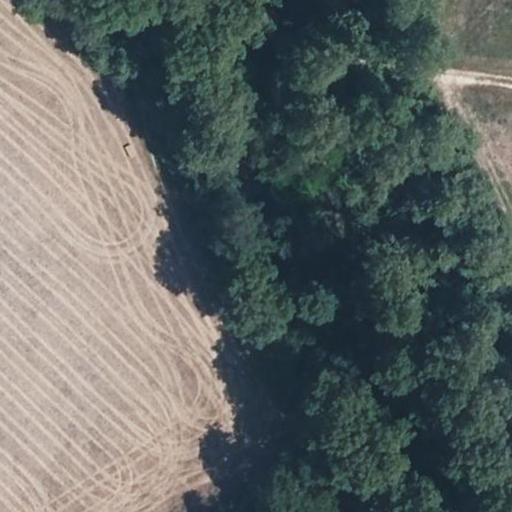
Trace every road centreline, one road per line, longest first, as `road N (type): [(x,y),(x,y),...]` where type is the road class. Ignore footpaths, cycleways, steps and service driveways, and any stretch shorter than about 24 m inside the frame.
road 1 (track): [(182,0),(139,86),(234,308),(346,511)]
road 2 (track): [(214,0),(326,59),(511,87)]
